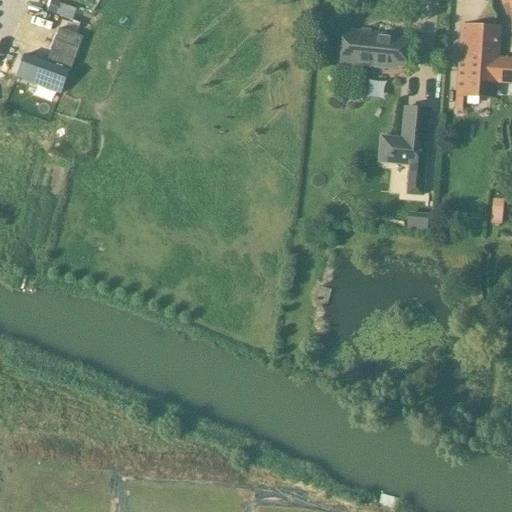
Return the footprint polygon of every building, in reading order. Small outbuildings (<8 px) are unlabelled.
[(511,0),(502,0),(504,5),(510,4),(511,9),(511,0)] [(480,79),(493,80),(496,27),(463,25),(458,95),(479,96),(480,79)] [(406,67),(408,40),(391,38),(391,35),(345,30),(342,63),(388,68),(388,65),(406,67)] [(69,71),(24,55),(17,76),(61,93),(69,71)] [(379,164),(426,168),(431,109),(407,107),(405,138),(381,136),(379,164)]
